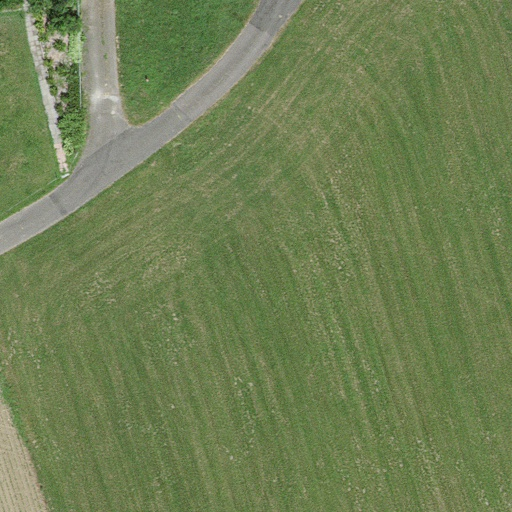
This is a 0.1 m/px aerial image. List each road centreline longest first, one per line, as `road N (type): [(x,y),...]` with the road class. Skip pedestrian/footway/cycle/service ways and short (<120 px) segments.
road 1 (track): [(114,166),(266,36),(292,0)]
road 2 (track): [(0,239),(114,166)]
